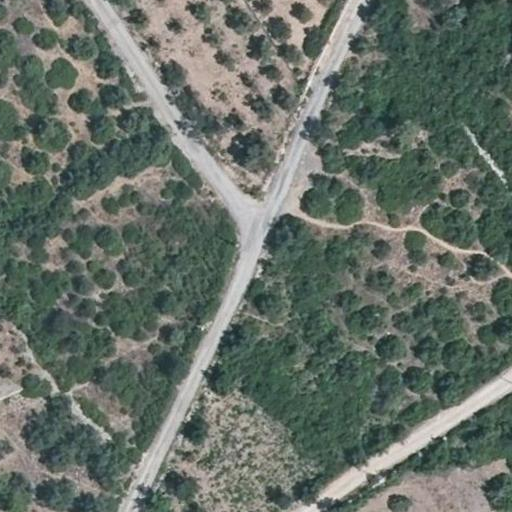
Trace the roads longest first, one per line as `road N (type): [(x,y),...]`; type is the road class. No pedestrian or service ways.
road 1 (unclassified): [(134,511),(256,236)]
road 2 (unclassified): [(256,236),(95,0)]
road 3 (unclassified): [(256,236),(367,0)]
road 4 (track): [(511,383),(308,511)]
